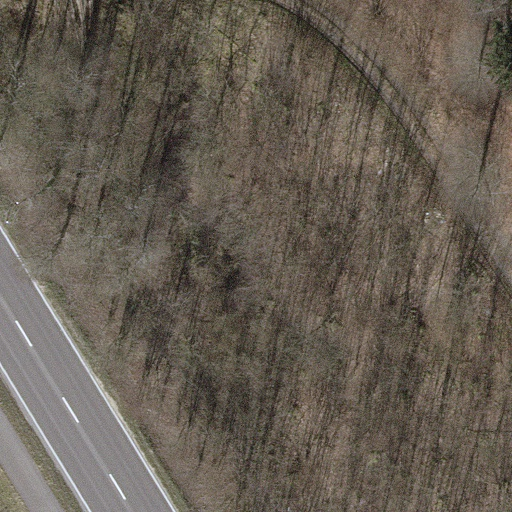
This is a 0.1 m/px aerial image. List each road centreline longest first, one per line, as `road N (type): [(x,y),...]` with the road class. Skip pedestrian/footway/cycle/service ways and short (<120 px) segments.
road 1 (track): [(511,256),(386,72),(335,20),(302,0)]
road 2 (secondary): [(132,511),(0,294)]
